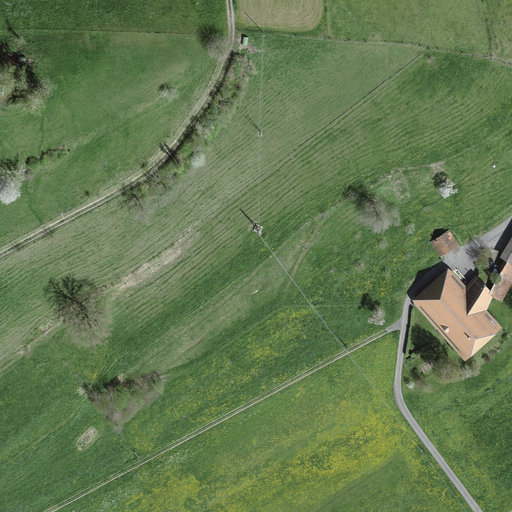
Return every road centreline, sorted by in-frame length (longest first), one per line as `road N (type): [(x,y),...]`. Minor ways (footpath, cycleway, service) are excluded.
road 1 (track): [(48,511),(404,323)]
road 2 (residential): [(511,220),(417,285),(404,323),(400,407),(475,511)]
road 3 (track): [(207,103),(163,161),(0,256)]
